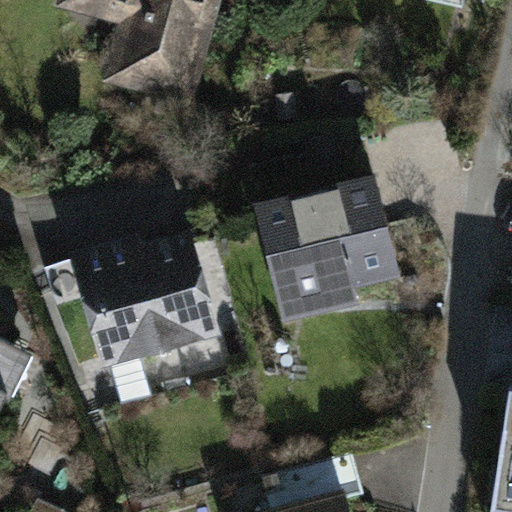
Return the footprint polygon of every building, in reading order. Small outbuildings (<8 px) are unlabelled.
[(220,0),(96,0),(117,4),(103,70),(201,92),(220,0)] [(371,151),(257,175),(287,318),(401,295),(371,151)] [(176,187),(65,217),(105,362),(215,332),(176,187)] [(0,363),(20,324),(0,313),(0,363)] [(511,511),(511,406),(481,403),(467,511),(511,511)] [(248,511),(353,511),(347,486),(248,511)]
